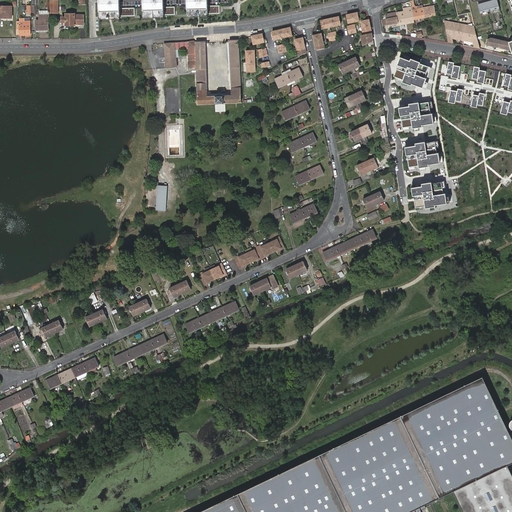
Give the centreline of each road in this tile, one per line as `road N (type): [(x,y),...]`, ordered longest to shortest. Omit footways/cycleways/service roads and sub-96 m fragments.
road 1 (residential): [(306,248),(33,374)]
road 2 (tertiary): [(0,47),(98,45),(264,24)]
road 3 (residential): [(409,228),(380,42)]
road 4 (track): [(0,296),(109,248),(134,194)]
road 5 (residential): [(303,15),(338,174)]
road 6 (residential): [(380,42),(511,63)]
